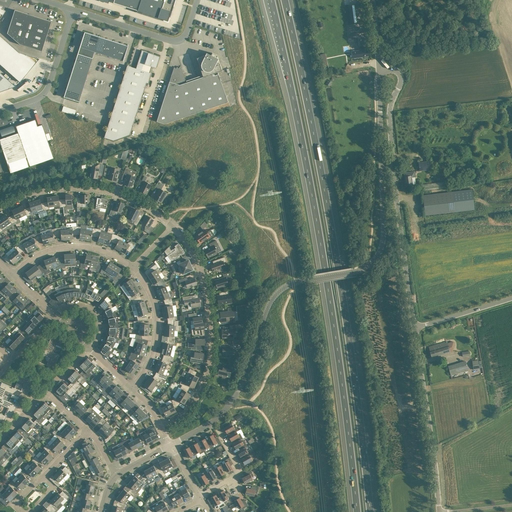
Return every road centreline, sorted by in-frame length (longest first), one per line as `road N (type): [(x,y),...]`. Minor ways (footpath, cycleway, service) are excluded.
road 1 (motorway): [(270,0),(327,271),(356,511)]
road 2 (motorway): [(369,511),(339,270),(283,0)]
road 3 (tertiary): [(171,445),(219,416),(236,395),(277,292),(355,272),(379,253),(379,69)]
road 4 (tertiary): [(414,327),(389,128),(401,75),(379,69)]
road 5 (residential): [(161,428),(183,416),(200,392),(212,344),(200,264),(174,225)]
road 6 (residential): [(174,225),(143,202),(89,187),(41,190),(0,209)]
road 7 (tertiary): [(439,511),(414,327)]
road 8 (unclassified): [(73,9),(178,40),(197,0)]
road 9 (unclassified): [(73,9),(44,94),(0,111)]
road 10 (residential): [(132,268),(148,289),(158,329),(152,356),(130,388)]
road 11 (residential): [(13,274),(35,256),(72,246),(103,250),(132,268)]
